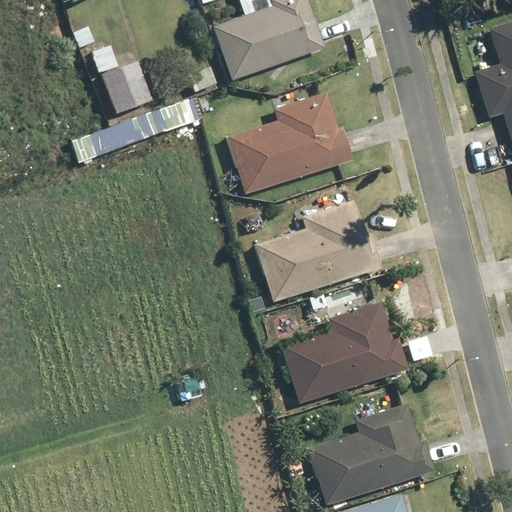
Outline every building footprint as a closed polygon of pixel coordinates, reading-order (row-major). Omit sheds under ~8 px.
[(209,28),(227,80),(318,49),(300,0),(268,0),(266,1),(268,7),(209,28)] [(511,21),(484,31),(495,65),(468,73),(483,119),(497,114),(511,159),(511,158),(511,21)] [(90,42),(84,28),(70,33),(76,48),(90,42)] [(112,68),(104,47),(85,54),(93,74),(112,68)] [(133,62),(97,76),(111,115),(148,101),(133,62)] [(183,75),(190,94),(217,84),(210,65),(183,75)] [(222,139),(239,195),(347,162),(337,130),(333,132),(322,94),(270,110),(273,122),(222,137),(222,139)] [(29,154),(37,173),(59,163),(51,145),(29,154)] [(250,246),(268,303),(377,270),(369,246),(361,248),(347,202),(297,218),(301,230),(250,246)] [(278,347),(296,405),(404,371),(394,340),(388,341),(376,303),(375,303),(325,319),(328,331),(278,347)] [(302,449),(320,506),(430,472),(420,441),(414,443),(402,405),(400,405),(349,421),(353,433),(302,449)] [(401,511),(396,496),(341,511),(401,511)]
